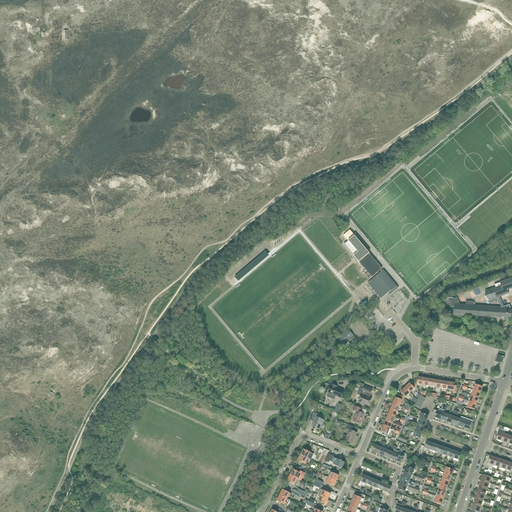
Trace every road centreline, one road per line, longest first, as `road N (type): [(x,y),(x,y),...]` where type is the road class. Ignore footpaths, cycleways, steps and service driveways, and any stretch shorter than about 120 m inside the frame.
road 1 (unknown): [(42,511),(153,299),(199,253),(305,177),(376,151),(511,47)]
road 2 (residential): [(503,384),(402,372),(361,452)]
road 3 (residential): [(358,457),(301,434),(258,511)]
road 4 (residential): [(484,438),(429,424),(426,434),(478,454)]
